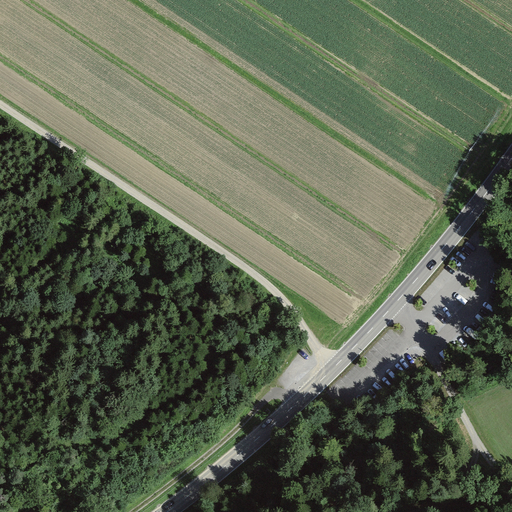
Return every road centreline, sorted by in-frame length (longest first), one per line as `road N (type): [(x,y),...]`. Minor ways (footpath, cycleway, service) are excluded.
road 1 (secondary): [(166,511),(330,372),(511,158)]
road 2 (track): [(330,372),(284,300),(0,107)]
road 3 (track): [(313,344),(218,445),(134,511)]
road 4 (track): [(511,482),(495,471),(471,432),(419,328)]
